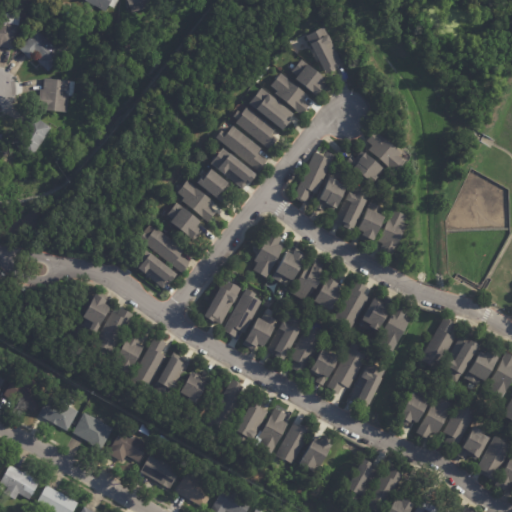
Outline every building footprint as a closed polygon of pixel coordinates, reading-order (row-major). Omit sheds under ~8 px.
[(118,0),(114,8),(109,5),(105,11),(85,0),(118,0)] [(164,0),(146,7),(132,13),(127,0),(164,0)] [(10,48),(0,45),(0,22),(3,23),(6,13),(20,15),(14,49),(10,48)] [(22,26),(27,17),(33,20),(28,29),(22,26)] [(340,63),(335,66),(335,67),(326,72),(313,48),(312,48),(305,35),(323,26),(327,33),(328,33),(332,40),(330,41),(341,63),(340,63)] [(42,34),(56,48),(61,43),(68,50),(48,71),(37,61),(40,58),(34,53),(29,58),(19,49),(37,29),(42,34)] [(307,64),(324,78),(320,84),(323,86),(322,87),(324,89),(318,97),(295,79),(297,77),(291,72),(299,61),(305,66),(307,64)] [(307,96),(304,100),(310,105),(302,115),(276,94),(278,91),(271,85),(281,74),(308,95),(307,96)] [(70,82),(67,112),(38,108),(40,89),(43,89),(44,78),(70,81),(70,82)] [(291,113),(292,115),(287,121),(289,122),(282,131),(249,104),(261,89),(268,94),(269,93),(276,98),(275,100),(291,113)] [(275,130),(271,134),(278,139),(269,150),(235,122),(247,107),(275,130)] [(42,121),(51,126),(33,156),(11,143),(16,135),(19,137),(33,115),(42,121)] [(260,149),(257,154),(266,161),(264,163),(265,165),(259,172),(216,137),(221,130),(226,133),(232,126),(261,149),(260,149)] [(362,143),(394,172),(405,160),(373,131),(362,143)] [(250,182),(249,184),(247,183),(242,189),(212,162),(225,146),(257,174),(250,182)] [(379,173),(378,174),(379,175),(373,183),(347,161),(352,155),(359,161),(361,159),(360,158),(366,151),(384,166),(379,173)] [(314,193),(311,192),(305,204),(293,198),(315,153),(324,158),(326,152),(335,156),(316,194),(314,193)] [(221,192),(216,198),(197,182),(203,176),(204,177),(211,169),(228,183),(221,192)] [(343,185),(326,178),(315,206),(332,213),(343,185)] [(213,203),(210,207),(216,212),(207,222),(181,200),(183,198),(177,193),(187,180),(214,202),(213,203)] [(332,222),(350,230),(367,192),(349,185),(332,222)] [(199,223),(196,227),(198,229),(191,239),(170,222),(172,220),(167,215),(176,203),(200,222),(199,223)] [(374,206),(381,209),(378,214),(383,216),(372,241),(371,240),(369,245),(357,239),(359,235),(360,236),(362,232),(357,229),(366,208),(369,209),(371,204),(374,206)] [(398,211),(407,215),(403,223),(407,225),(393,255),(380,249),(383,243),(378,241),(393,209),(398,211)] [(183,250),(179,254),(189,262),(187,264),(188,265),(182,273),(138,238),(144,231),(148,235),(155,227),(183,250)] [(280,237),(282,238),(278,245),(283,248),(266,278),(253,270),(257,263),(254,261),(271,232),(280,237)] [(171,282),(170,284),(168,282),(163,289),(132,263),(145,247),(178,274),(171,282)] [(270,279),(287,286),(300,257),(284,249),(270,279)] [(291,292),(307,263),(312,266),(316,259),(325,264),(310,292),(307,291),(303,299),(291,292)] [(338,279),(339,280),(338,282),(339,283),(337,286),(343,289),(332,310),(331,309),(327,316),(314,308),(318,302),(315,301),(330,275),(338,279)] [(202,318),(220,326),(238,287),(220,279),(202,318)] [(366,286),(368,287),(364,293),(370,296),(352,327),(335,318),(356,280),(366,286)] [(221,330),(238,339),(260,299),(243,289),(221,330)] [(107,297),(106,300),(107,300),(105,304),(110,307),(96,333),(90,330),(89,330),(82,326),(85,319),(83,318),(95,294),(99,296),(101,294),(107,297)] [(387,297),(395,302),(380,330),(372,325),(372,324),(363,319),(375,298),(384,303),(387,297)] [(401,307),(409,311),(405,319),(410,321),(393,352),(380,344),(384,337),(381,335),(398,305),(401,307)] [(122,308),(133,314),(111,352),(95,343),(112,311),(118,314),(121,307),(122,308)] [(255,344),(263,347),(274,319),(257,312),(243,346),(252,350),(255,344)] [(305,323),(285,359),(267,349),(287,313),(305,323)] [(455,323),(458,324),(452,335),(457,338),(438,369),(421,360),(446,316),(454,321),(454,322),(455,323)] [(323,336),(302,374),(290,368),(294,362),(289,359),(306,327),(323,336)] [(141,336),(143,337),(139,343),(145,347),(127,377),(111,367),(132,331),(141,336)] [(165,342),(166,342),(161,353),(167,356),(149,387),(132,377),(155,336),(165,342)] [(481,344),(464,374),(463,373),(458,382),(441,372),(450,356),(457,360),(468,341),(471,343),(473,339),(481,344)] [(347,387),(344,385),(338,395),(333,392),(334,391),(327,387),(353,342),(360,346),(358,351),(367,356),(349,388),(347,387)] [(316,376),(313,382),(321,386),(335,357),(318,349),(307,372),(316,376)] [(489,350),(494,353),(495,351),(500,354),(498,355),(500,357),(486,380),(482,377),(478,385),(465,377),(481,351),(486,354),(489,350)] [(167,398),(187,361),(171,352),(150,390),(167,398)] [(511,355),(511,379),(502,398),(489,390),(493,383),(490,382),(506,352),(511,355)] [(366,406),(382,370),(364,362),(348,398),(366,406)] [(0,368),(9,374),(0,388),(0,368)] [(194,403),(207,379),(190,370),(177,393),(194,403)] [(20,404),(4,394),(15,376),(44,394),(33,412),(20,404)] [(243,384),(244,385),(238,396),(248,402),(230,434),(217,426),(214,432),(206,427),(233,379),(243,384)] [(417,420),(413,418),(408,426),(398,419),(418,389),(433,396),(417,420)] [(511,393),(502,416),(511,419),(511,393)] [(77,412),(67,431),(39,416),(50,396),(77,412)] [(435,436),(431,434),(428,440),(416,433),(433,405),(436,407),(440,399),(454,407),(436,437),(435,436)] [(265,408),(247,401),(235,433),(252,440),(265,408)] [(468,406),(478,412),(456,449),(445,442),(449,436),(443,433),(461,402),(468,406)] [(271,453),(287,414),(270,408),(254,447),(271,453)] [(83,439),(73,433),(84,413),(90,416),(90,415),(102,422),(102,423),(113,429),(102,449),(83,439)] [(301,423),(314,431),(294,466),(276,455),(293,424),(299,427),(301,423)] [(456,455),(464,460),(466,455),(475,460),(488,436),(471,427),(456,455)] [(135,437),(149,445),(139,463),(127,456),(123,462),(107,454),(121,429),(135,437)] [(319,466),(316,464),(312,471),(299,463),(314,437),(319,441),(323,434),(334,440),(319,466)] [(510,445),(494,436),(474,469),(491,479),(510,445)] [(180,471),(170,489),(140,472),(150,454),(157,458),(158,458),(169,464),(168,464),(180,471)] [(511,486),(510,486),(507,491),(496,485),(511,456),(511,486)] [(373,465),(379,469),(367,489),(368,490),(364,497),(363,497),(358,505),(343,496),(364,458),(373,463),(372,465),(373,465)] [(11,465),(24,473),(25,471),(28,472),(27,474),(38,480),(38,481),(40,482),(30,500),(19,494),(15,500),(3,493),(7,487),(0,483),(10,465),(11,465)] [(393,466),(399,470),(398,472),(404,475),(382,511),(372,511),(373,511),(364,506),(382,474),(387,476),(392,466),(393,466)] [(192,500),(176,492),(187,472),(215,488),(204,508),(192,500)] [(47,485),(59,492),(68,497),(68,498),(78,503),(73,511),(52,511),(36,503),(47,485)] [(212,511),(211,511),(223,487),(252,502),(246,511),(212,511)] [(402,501),(403,502),(405,498),(416,505),(412,511),(389,511),(397,498),(402,501)] [(414,511),(420,503),(436,511),(414,511)]
